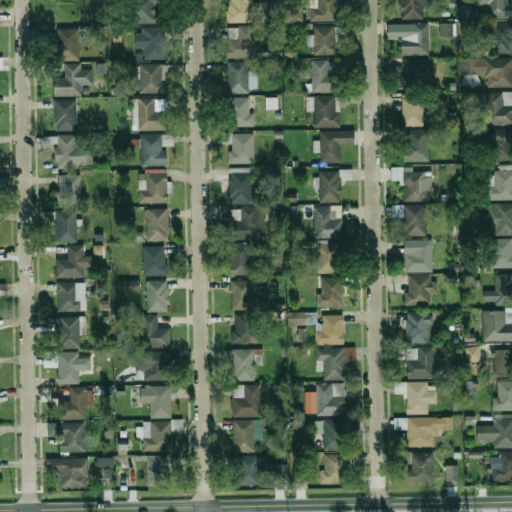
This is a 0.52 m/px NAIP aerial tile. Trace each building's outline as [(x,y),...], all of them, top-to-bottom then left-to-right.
[(134,0),(134,22),(160,22),(160,0),(134,0)] [(227,0),(227,22),(257,22),(257,0),(227,0)] [(310,0),(310,21),(340,21),(340,0),(310,0)] [(402,0),(402,18),(430,18),(430,0),(402,0)] [(510,0),(476,0),(476,5),(487,5),(487,18),(510,18),(510,0)] [(287,22),(306,22),(306,6),(287,6),(287,22)] [(440,36),(455,36),(455,23),(439,23),(440,36)] [(511,52),(511,23),(492,23),(492,52),(511,52)] [(430,24),(402,24),(402,55),(430,55),(430,24)] [(339,26),(314,26),(314,54),(339,54),(339,26)] [(227,57),(256,57),(256,27),(227,27),(227,57)] [(167,59),(167,28),(137,28),(137,48),(144,48),(144,59),(167,59)] [(81,61),(81,29),(55,29),(55,61),(81,61)] [(297,57),(297,48),(284,48),(284,57),(297,57)] [(435,58),(404,58),(404,87),(435,87),(435,58)] [(459,75),(467,75),(467,84),(477,84),(477,76),(487,76),(487,86),(511,86),(511,58),(459,58),(459,75)] [(313,91),(342,91),(342,72),(331,72),(331,59),(313,59),(313,91)] [(228,61),(228,93),(251,93),(251,61),(228,61)] [(96,73),(107,74),(107,63),(97,63),(96,73)] [(141,93),(166,93),(166,64),(141,64),(141,93)] [(55,96),(83,96),(83,85),(93,85),(94,67),(64,67),(63,76),(55,76),(55,96)] [(511,92),(487,92),(487,124),(511,124),(511,92)] [(402,125),(424,125),(424,94),(402,94),(402,125)] [(315,95),(315,126),(341,126),(341,95),(315,95)] [(278,109),(277,97),(266,97),(266,109),(278,109)] [(229,126),(251,126),(251,98),(229,98),(229,126)] [(78,99),(55,99),(55,130),(78,130),(78,99)] [(166,99),(133,99),(133,130),(166,130),(166,99)] [(340,161),(340,145),(353,145),(353,130),(320,130),(320,162),(340,161)] [(404,161),(430,161),(430,130),(404,130),(404,161)] [(511,159),(511,132),(485,132),(485,159),(511,159)] [(254,162),(254,133),(230,133),(230,162),(254,162)] [(165,134),(141,134),(141,165),(165,165),(165,134)] [(92,167),(92,151),(79,151),(79,136),(57,136),(57,167),(92,167)] [(511,199),(511,165),(502,165),(502,172),(487,172),(487,199),(511,199)] [(252,167),(229,167),(229,202),(252,202),(252,167)] [(405,200),(432,200),(432,168),(393,168),(393,179),(405,179),(405,200)] [(319,170),(319,201),(340,201),(340,170),(319,170)] [(167,174),(139,174),(139,203),(167,203),(167,174)] [(57,204),(80,204),(80,175),(57,175),(57,204)] [(511,204),(488,204),(488,234),(511,234),(511,204)] [(342,205),(314,205),(314,236),(342,236),(342,205)] [(426,205),(394,205),(394,216),(405,216),(405,234),(426,234),(426,205)] [(230,207),(230,238),(265,238),(265,208),(230,207)] [(147,208),(147,240),(168,240),(168,208),(147,208)] [(77,210),(57,210),(57,242),(77,242),(77,210)] [(432,271),(432,239),(405,239),(405,271),(432,271)] [(490,268),(511,268),(511,239),(490,239),(490,268)] [(252,274),(252,243),(230,243),(230,274),(252,274)] [(84,277),(84,246),(57,246),(57,277),(84,277)] [(144,275),(167,275),(167,246),(144,246),(144,275)] [(317,248),(317,270),(342,270),(342,248),(317,248)] [(407,304),(432,304),(432,275),(407,275),(407,304)] [(495,289),(484,289),(484,305),(511,305),(511,275),(495,275),(495,289)] [(317,292),(317,306),(344,306),(344,277),(322,277),(322,292),(317,292)] [(139,280),(118,281),(118,291),(139,290),(139,280)] [(147,280),(147,309),(168,309),(168,280),(147,280)] [(254,280),(231,280),(231,309),(254,309),(254,280)] [(86,282),(57,282),(57,311),(86,311),(86,282)] [(511,340),(511,310),(483,310),(483,340),(511,340)] [(316,343),(343,343),(343,314),(320,314),(320,311),(292,312),(292,325),(316,325),(316,343)] [(407,342),(431,342),(431,311),(407,311),(407,342)] [(235,313),(235,343),(260,343),(260,313),(235,313)] [(170,328),(158,328),(158,315),(142,315),(142,346),(170,346),(170,328)] [(81,317),(57,317),(57,348),(81,348),(81,317)] [(306,328),(297,328),(298,342),(306,342),(306,328)] [(465,348),(467,362),(481,360),(479,345),(465,348)] [(435,377),(435,347),(407,347),(407,377),(435,377)] [(257,348),(234,348),(234,380),(257,380),(257,348)] [(325,378),(345,378),(345,348),(317,348),(317,370),(325,370),(325,378)] [(495,376),(511,376),(511,350),(495,350),(495,376)] [(136,351),(136,380),(169,380),(169,351),(136,351)] [(59,383),(79,383),(79,354),(59,354),(59,383)] [(475,381),(466,381),(466,399),(475,399),(475,381)] [(405,382),(405,412),(430,412),(430,382),(405,382)] [(511,382),(496,382),(496,409),(511,409),(511,382)] [(344,414),(344,383),(316,383),(316,414),(344,414)] [(233,416),(261,416),(261,384),(233,384),(233,416)] [(171,417),(171,385),(141,385),(141,403),(151,403),(151,417),(171,417)] [(87,418),(87,388),(70,388),(70,401),(57,401),(57,418),(87,418)] [(477,425),(477,445),(511,444),(511,414),(494,415),(494,425),(477,425)] [(408,446),(436,446),(436,417),(397,417),(397,428),(408,428),(408,446)] [(345,448),(345,431),(359,431),(359,418),(316,419),(316,432),(323,432),(323,449),(345,448)] [(256,452),(256,420),(234,420),(234,452),(256,452)] [(141,450),(171,451),(172,422),(144,421),(144,430),(142,430),(141,450)] [(59,435),(59,452),(85,452),(85,423),(49,423),(49,435),(59,435)] [(410,481),(433,481),(433,453),(410,453),(410,481)] [(322,483),(345,483),(345,454),(322,454),(322,483)] [(119,456),(119,467),(146,468),(146,483),(175,484),(175,457),(119,456)] [(235,456),(234,484),(263,484),(263,456),(235,456)] [(97,466),(114,465),(113,457),(97,457),(97,466)] [(46,458),(46,472),(60,472),(60,487),(87,487),(87,458),(46,458)] [(492,481),(511,481),(511,458),(492,458),(492,481)] [(272,480),(287,480),(287,463),(272,463),(272,480)] [(446,480),(458,480),(458,465),(445,465),(446,480)] [(111,467),(91,468),(92,478),(111,478),(111,467)]
